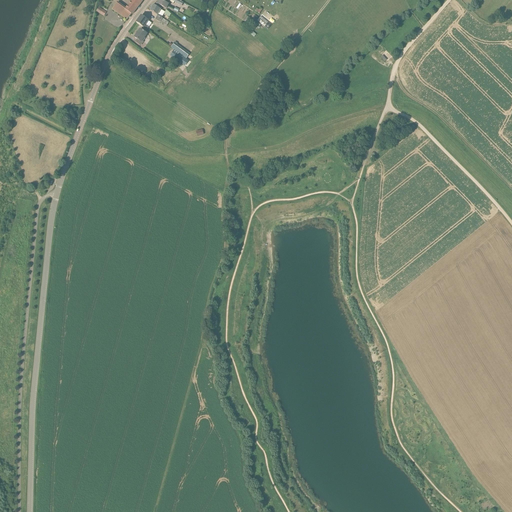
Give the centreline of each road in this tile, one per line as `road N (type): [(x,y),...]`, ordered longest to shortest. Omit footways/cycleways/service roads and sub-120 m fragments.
road 1 (tertiary): [(30,511),(50,219),(106,60),(147,0)]
road 2 (track): [(449,0),(397,60),(363,166),(324,206)]
road 3 (track): [(511,223),(410,117),(386,108)]
road 4 (track): [(392,78),(511,187)]
road 5 (unclassified): [(246,108),(329,0)]
